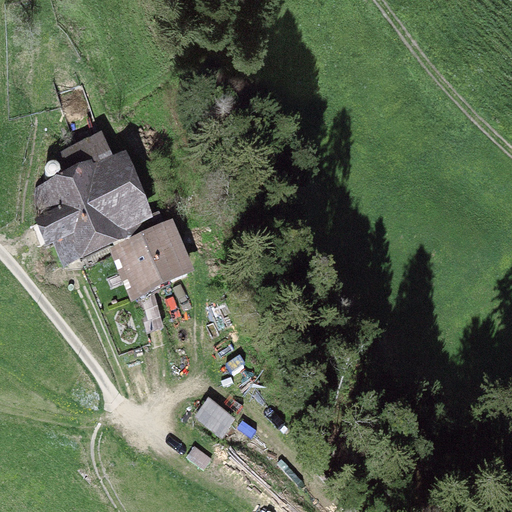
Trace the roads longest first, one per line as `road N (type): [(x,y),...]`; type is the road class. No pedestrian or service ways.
road 1 (track): [(224,0),(225,172),(291,511)]
road 2 (track): [(0,258),(43,302),(132,426),(251,511)]
road 3 (track): [(9,268),(24,232),(36,142),(41,26)]
road 4 (track): [(511,150),(471,114),(376,0)]
road 5 (track): [(74,273),(119,377),(125,416)]
road 6 (track): [(148,303),(157,403),(132,426)]
